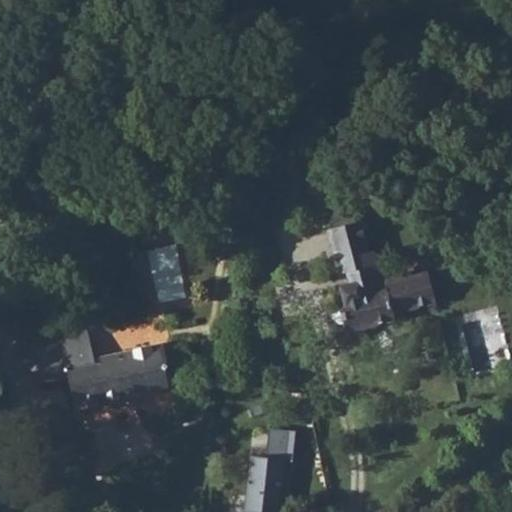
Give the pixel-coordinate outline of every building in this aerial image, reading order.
[(337,80),(322,62),(304,78),(319,95),(337,80)] [(293,164),(278,163),(277,193),(292,193),(293,164)] [(332,213),(335,229),(358,223),(354,208),(332,213)] [(335,229),(328,231),(337,268),(348,273),(351,285),(340,288),(343,301),(337,303),(338,307),(335,308),(333,311),(333,314),(333,315),(333,318),(335,321),(338,323),(343,322),(346,332),(394,321),(393,315),(436,304),(428,274),(411,278),(409,275),(408,274),(406,273),(404,272),(403,272),(402,272),(401,272),(400,273),(398,274),(397,275),(397,276),(396,278),(376,283),(372,266),(374,266),(371,251),(369,251),(361,223),(358,223),(335,229)] [(70,348),(90,344),(87,328),(66,332),(70,348)] [(70,348),(66,332),(33,339),(42,382),(68,377),(75,411),(169,391),(165,371),(166,365),(162,345),(151,347),(151,346),(130,350),(131,351),(93,359),(90,344),(70,348)]
